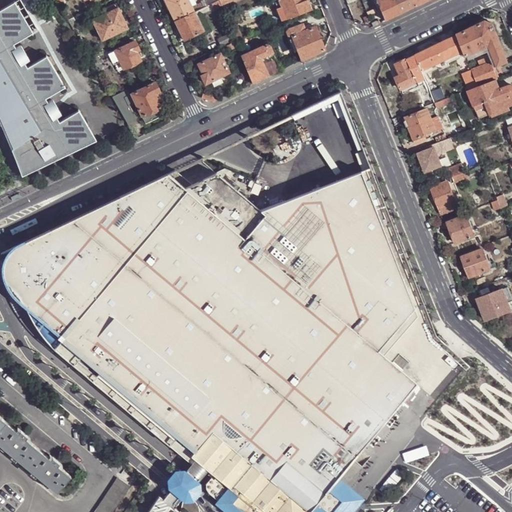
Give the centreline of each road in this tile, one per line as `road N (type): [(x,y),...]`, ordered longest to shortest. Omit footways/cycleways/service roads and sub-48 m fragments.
road 1 (secondary): [(352,55),(451,314),(511,371)]
road 2 (secondary): [(203,129),(352,55)]
road 3 (residential): [(138,0),(203,129)]
road 4 (secondary): [(352,55),(469,0)]
road 5 (secondary): [(0,235),(104,175)]
